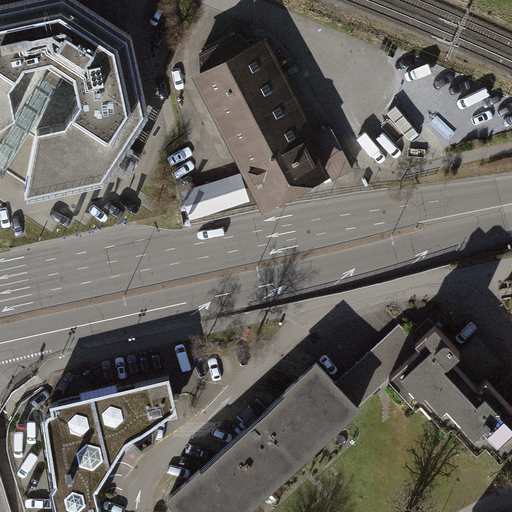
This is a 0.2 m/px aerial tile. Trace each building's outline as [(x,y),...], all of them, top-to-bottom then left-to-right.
[(0,132),(18,120),(11,91),(27,66),(55,60),(79,76),(85,104),(70,127),(42,134),(31,197),(108,180),(150,116),(133,38),(74,0),(45,0),(0,10),(0,132)] [(201,54),(201,74),(254,46),(239,34),(201,54)] [(254,46),(201,74),(268,201),(321,174),(305,145),(254,46)] [(333,132),(305,145),(321,174),(325,182),(351,168),(333,132)] [(191,219),(253,200),(244,172),(183,190),(191,219)] [(408,338),(419,351),(390,378),(418,408),(421,405),(447,433),(452,428),(476,454),(485,445),(499,460),(511,447),(511,406),(431,318),(408,338)] [(321,365),(169,503),(177,511),(247,511),(390,378),(419,351),(408,338),(400,329),(339,384),(321,365)] [(83,396),(51,404),(53,412),(46,419),(56,485),(51,493),(55,511),(97,511),(101,507),(97,490),(125,444),(177,408),(170,376),(118,388),(117,382),(82,390),(83,396)]
